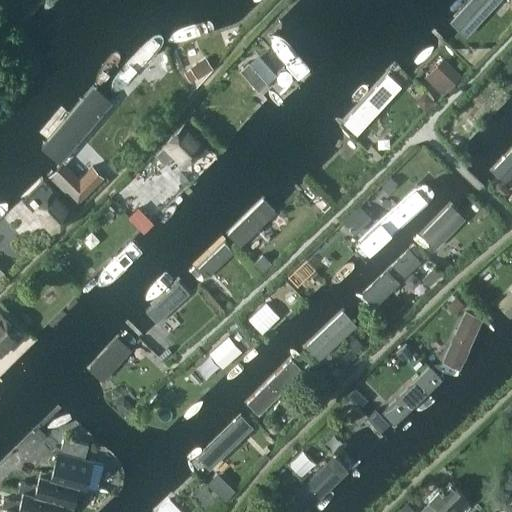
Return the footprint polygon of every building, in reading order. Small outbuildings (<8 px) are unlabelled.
[(467,0),(445,23),(462,39),(498,0),(467,0)] [(94,85),(40,150),(56,163),(49,174),(79,209),(187,99),(189,91),(187,86),(178,73),(175,74),(170,50),(113,102),(94,85)] [(399,88),(382,72),(344,114),(361,129),(399,88)] [(511,121),(511,92),(459,146),(473,159),(511,121)] [(164,146),(155,155),(164,164),(174,155),(183,165),(204,144),(185,124),(163,145),(164,146)] [(511,138),(475,177),(511,216),(511,138)] [(311,177),(335,152),(326,143),(302,169),(311,177)] [(437,162),(385,210),(401,227),(452,179),(437,162)] [(467,184),(409,240),(424,257),(483,201),(467,184)] [(54,190),(33,211),(52,231),(73,210),(54,190)] [(222,236),(237,251),(273,216),(258,201),(222,236)] [(350,280),(388,241),(371,225),(334,265),(350,280)] [(424,257),(409,240),(352,298),(367,313),(424,257)] [(221,246),(192,269),(200,280),(230,256),(221,246)] [(511,246),(471,287),(504,322),(511,315),(511,246)] [(324,274),(275,323),(290,337),(338,288),(324,274)] [(455,284),(404,335),(430,364),(438,357),(462,366),(484,311),(455,284)] [(143,337),(174,306),(163,295),(132,326),(143,337)] [(293,357),(309,372),(367,313),(352,298),(293,357)] [(0,354),(20,335),(0,313),(0,354)] [(82,373),(95,384),(125,349),(112,338),(82,373)] [(234,387),(270,354),(255,338),(220,372),(234,387)] [(293,357),(241,410),(256,425),(309,372),(293,357)] [(361,421),(379,439),(439,381),(421,363),(361,421)] [(212,374),(166,415),(182,432),(227,392),(212,374)] [(511,400),(501,411),(511,420),(511,419),(511,400)] [(256,425),(241,410),(195,457),(211,473),(256,425)] [(55,446),(52,449),(58,455),(52,476),(80,484),(87,486),(96,489),(102,465),(94,463),(94,461),(84,459),(88,444),(63,438),(60,447),(55,446)] [(281,509),(284,511),(308,511),(348,469),(332,454),(281,509)] [(52,477),(41,474),(38,486),(22,481),(20,490),(63,502),(74,505),(80,484),(52,476),(52,477)] [(456,511),(469,499),(450,480),(440,490),(438,487),(427,499),(429,501),(421,509),(424,511),(456,511)] [(17,500),(5,497),(3,506),(8,507),(25,511),(60,511),(63,502),(20,490),(17,500)] [(256,496),(249,503),(257,510),(264,502),(256,496)] [(162,511),(188,511),(174,499),(162,511)] [(414,511),(415,511),(406,502),(396,511),(414,511)]
